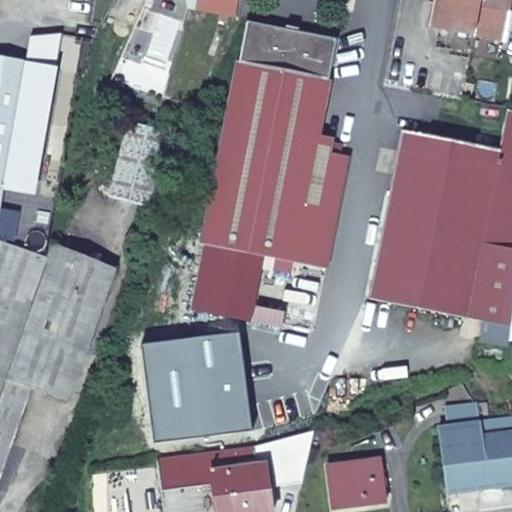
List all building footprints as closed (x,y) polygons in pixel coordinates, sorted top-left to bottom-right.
[(437,0),(433,24),(476,33),(483,0),(437,0)] [(511,0),(483,0),(476,33),(506,39),(511,10),(511,0)] [(221,18),(231,22),(234,13),(224,9),(221,18)] [(340,40),(251,23),(209,240),(330,265),(350,158),(331,153),(333,141),(319,138),(340,40)] [(28,63),(0,58),(0,185),(6,187),(28,63)] [(373,298),(511,326),(511,109),(510,109),(503,149),(406,130),(392,197),(387,196),(384,211),(390,212),(373,298)] [(131,122),(113,195),(152,203),(171,132),(131,122)] [(55,243),(50,256),(0,238),(0,485),(34,385),(72,398),(117,270),(118,267),(55,243)] [(511,483),(511,418),(443,428),(451,491),(511,483)] [(254,466),(252,449),(160,459),(167,511),(273,511),(268,465),(254,466)] [(381,460),(332,466),(337,507),(386,501),(381,460)]
